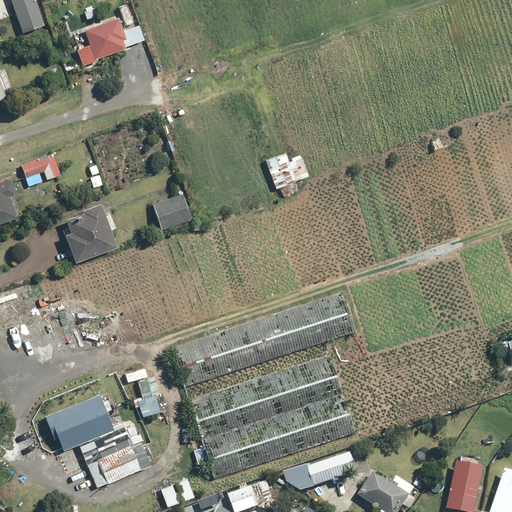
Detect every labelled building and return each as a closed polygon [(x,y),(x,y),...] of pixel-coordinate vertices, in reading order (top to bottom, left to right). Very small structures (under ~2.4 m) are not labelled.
[(32,0),(8,0),(19,33),(41,26),(32,0)] [(82,13),(85,20),(95,17),(92,9),(82,13)] [(74,51),(80,67),(95,61),(94,60),(123,50),(122,48),(142,41),(136,27),(120,32),(115,19),(82,31),(87,46),(74,51)] [(58,67),(45,72),(50,87),(63,82),(58,67)] [(283,154),(263,161),(273,190),(293,183),(290,175),(301,171),(297,158),(285,162),(283,154)] [(51,155),(19,166),(24,179),(42,172),(45,180),(59,176),(51,155)] [(94,166),(87,168),(90,176),(97,173),(94,166)] [(98,176),(89,179),(92,188),(101,185),(98,176)] [(10,181),(0,184),(0,224),(14,219),(7,198),(15,195),(10,181)] [(149,205),(158,231),(189,221),(180,195),(149,205)] [(61,236),(71,264),(113,249),(97,205),(78,212),(79,215),(61,221),(66,234),(61,236)] [(339,292),(168,348),(181,387),(352,332),(339,292)] [(327,356),(187,401),(212,478),(352,433),(327,356)] [(142,361),(122,366),(126,382),(146,378),(142,361)] [(153,377),(135,383),(142,405),(151,402),(149,398),(159,394),(153,377)] [(96,396),(41,418),(45,429),(50,441),(54,440),(60,452),(76,445),(85,466),(94,488),(104,484),(105,484),(138,471),(127,446),(128,445),(120,424),(109,429),(102,413),(109,410),(105,401),(99,403),(96,396)] [(158,455),(168,435),(160,432),(151,451),(158,455)] [(347,453),(303,469),(306,478),(310,488),(330,481),(332,487),(343,483),(341,478),(354,473),(347,453)] [(451,511),(470,511),(479,468),(464,465),(452,463),(443,510),(451,511)] [(511,511),(511,470),(511,474),(498,470),(487,511),(476,511),(474,511),(473,511),(511,511)] [(412,501),(370,473),(354,497),(377,511),(396,511),(399,507),(405,511),(412,501)] [(185,480),(173,484),(180,503),(192,498),(185,480)] [(170,485),(158,489),(165,508),(177,504),(170,485)] [(229,493),(235,511),(237,511),(259,505),(252,485),(229,493)] [(204,497),(208,506),(226,499),(223,490),(204,497)] [(106,503),(108,510),(127,505),(124,497),(106,503)] [(295,505),(289,502),(283,511),(300,511),(304,505),(298,501),(295,505)] [(231,511),(219,503),(213,511),(199,511),(198,511),(231,511)]
